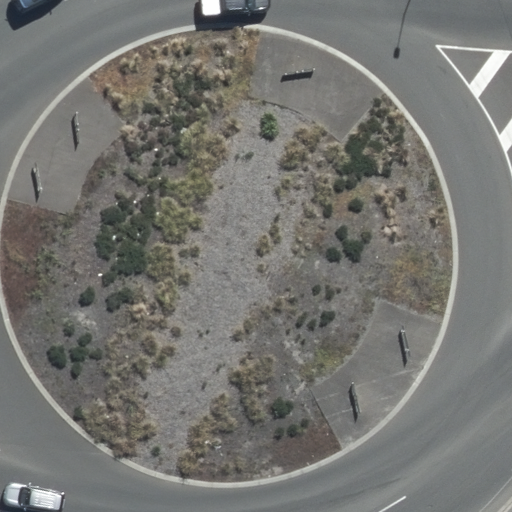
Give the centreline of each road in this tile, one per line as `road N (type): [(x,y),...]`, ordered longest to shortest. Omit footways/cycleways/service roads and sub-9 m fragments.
road 1 (trunk): [(387,0),(449,48),(500,118),(511,149)]
road 2 (trunk): [(511,382),(470,456),(410,511)]
